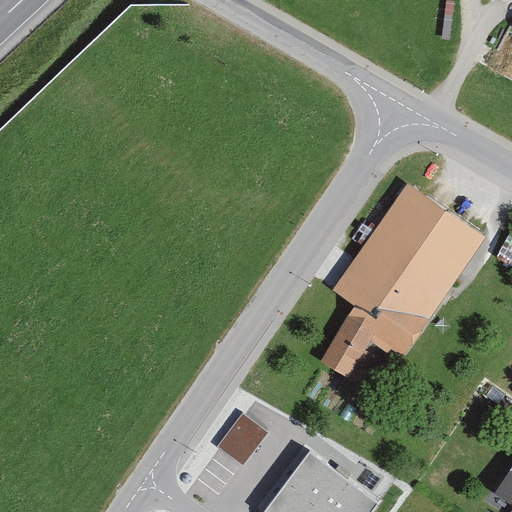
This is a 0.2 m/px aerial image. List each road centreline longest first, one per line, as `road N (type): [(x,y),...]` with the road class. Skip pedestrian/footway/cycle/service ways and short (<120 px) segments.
road 1 (residential): [(408,102),(145,478)]
road 2 (residential): [(225,0),(408,102)]
road 3 (residential): [(408,102),(511,162)]
